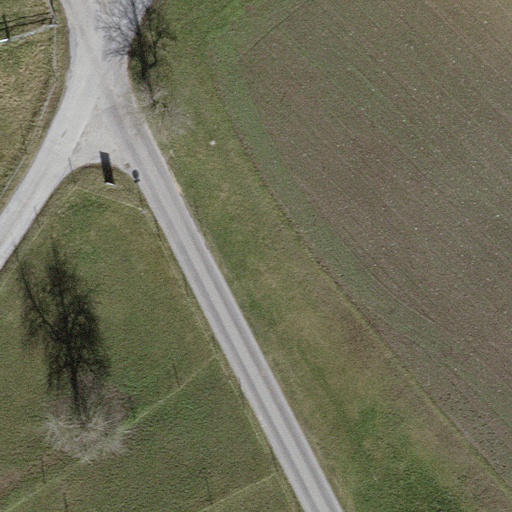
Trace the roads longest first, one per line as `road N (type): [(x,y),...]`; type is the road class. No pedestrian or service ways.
road 1 (unclassified): [(330,511),(109,59)]
road 2 (unclassified): [(109,59),(36,226),(0,267)]
